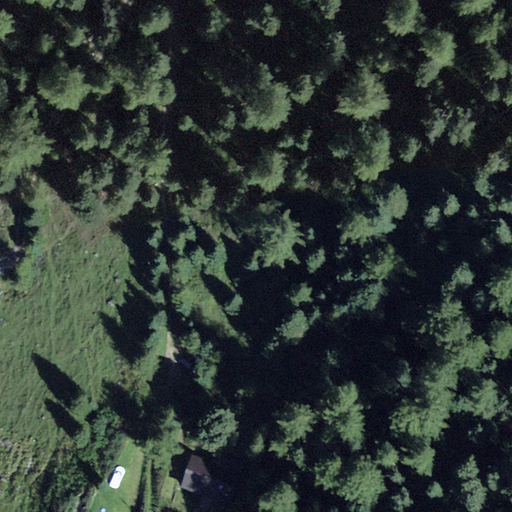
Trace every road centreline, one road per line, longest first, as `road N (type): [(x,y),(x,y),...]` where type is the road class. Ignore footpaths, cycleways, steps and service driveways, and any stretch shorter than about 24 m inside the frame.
road 1 (track): [(169,359),(156,162),(169,0)]
road 2 (track): [(121,0),(90,66),(49,107),(0,266)]
road 3 (track): [(135,511),(169,359)]
